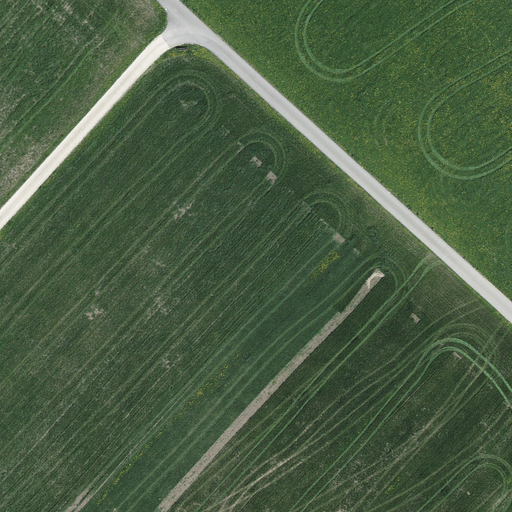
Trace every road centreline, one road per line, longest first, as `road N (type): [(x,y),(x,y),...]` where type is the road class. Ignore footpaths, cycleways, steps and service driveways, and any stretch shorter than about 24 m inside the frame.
road 1 (residential): [(173,0),(511,310)]
road 2 (track): [(195,20),(0,228)]
